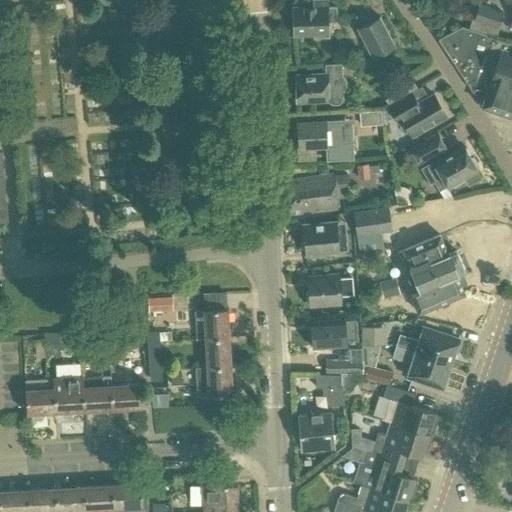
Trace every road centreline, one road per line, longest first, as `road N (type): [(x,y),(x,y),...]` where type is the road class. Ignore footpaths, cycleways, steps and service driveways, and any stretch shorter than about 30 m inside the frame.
road 1 (residential): [(277,449),(0,462)]
road 2 (residential): [(221,0),(228,252)]
road 3 (residential): [(268,250),(255,0)]
road 4 (residential): [(0,273),(228,252)]
road 5 (residential): [(511,171),(399,0)]
road 6 (tertiary): [(448,511),(511,317)]
road 7 (residential): [(277,449),(268,250)]
